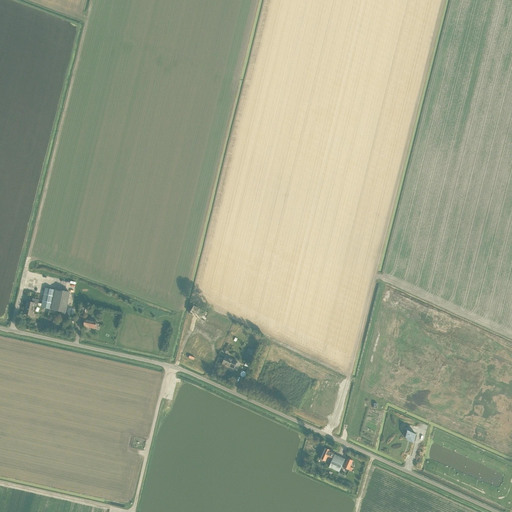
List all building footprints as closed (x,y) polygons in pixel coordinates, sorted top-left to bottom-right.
[(70,294),(45,288),(41,308),(66,313),(70,294)] [(35,306),(38,307),(39,300),(33,298),(31,302),(27,301),(24,314),(32,316),(35,306)] [(194,306),(189,314),(205,321),(220,329),(224,321),(194,306)] [(95,329),(97,321),(85,318),(83,326),(95,329)] [(203,361),(208,346),(201,344),(201,345),(189,340),(184,354),(203,361)] [(233,369),(237,361),(226,356),(222,366),(228,369),(229,367),(233,369)] [(405,438),(414,442),(416,434),(407,430),(405,438)] [(331,459),(334,452),(330,450),(325,448),(324,451),(323,450),(321,454),(321,455),(320,459),(326,461),(328,457),(331,459)] [(339,472),(345,459),(335,454),(329,468),(339,472)] [(349,470),(353,461),(347,458),(343,468),(348,470),(349,470)]
